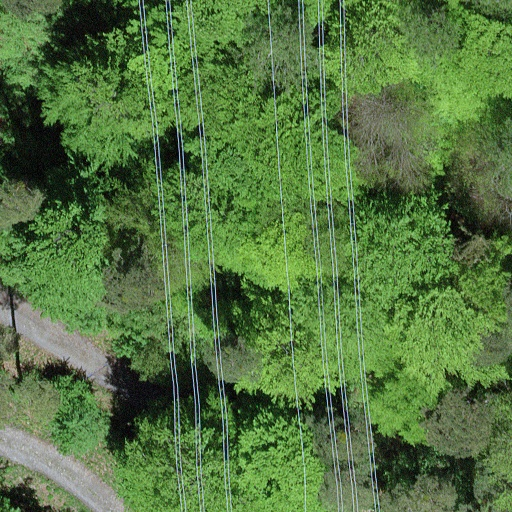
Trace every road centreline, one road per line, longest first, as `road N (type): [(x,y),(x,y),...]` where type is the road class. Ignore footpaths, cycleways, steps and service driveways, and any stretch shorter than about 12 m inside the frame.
road 1 (track): [(0,313),(329,511)]
road 2 (track): [(125,511),(60,455),(0,428)]
